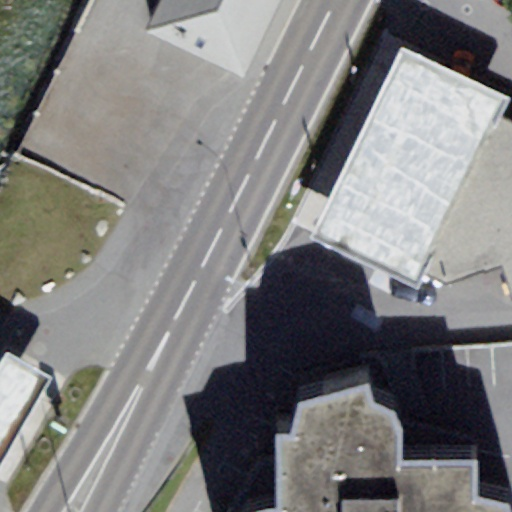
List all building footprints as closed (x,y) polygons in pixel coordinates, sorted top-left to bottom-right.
[(281,0),(151,0),(139,25),(246,75),(281,0)] [(423,264),(495,102),(505,83),(401,35),(309,236),(413,284),(423,264)] [(511,288),(511,109),(495,102),(423,264),(447,274),(501,256),(511,288)] [(0,474),(57,375),(10,348),(0,364),(0,474)] [(380,389),(357,380),(353,364),(286,382),(278,413),(264,413),(266,488),(234,491),(223,511),(502,511),(495,485),(463,477),(463,440),(410,440),(389,440),(388,407),(380,389)]
